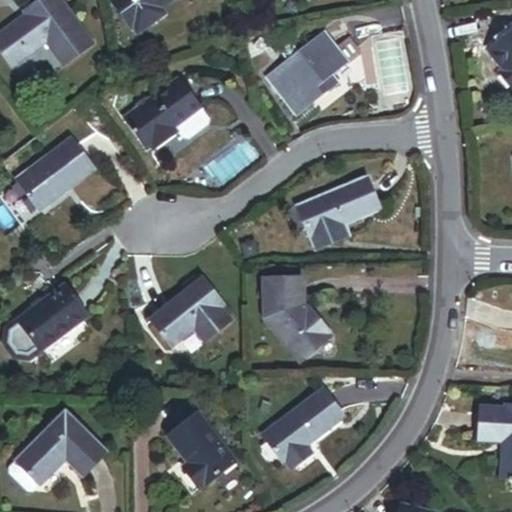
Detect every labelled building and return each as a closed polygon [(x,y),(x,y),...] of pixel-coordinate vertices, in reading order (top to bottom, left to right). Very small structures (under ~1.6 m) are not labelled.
[(59,71),(87,49),(48,0),(43,0),(19,18),(22,22),(0,38),(0,63),(8,74),(42,48),(59,71)] [(158,18),(154,12),(170,0),(112,0),(106,5),(126,33),(129,31),(133,36),(158,18)] [(511,34),(486,55),(511,86),(511,34)] [(343,69),(321,41),(294,61),(289,55),(285,54),(278,59),(277,64),(282,71),(267,82),(295,120),(336,87),(330,79),(343,69)] [(180,136),(177,131),(204,111),(181,80),(124,121),(147,153),(154,148),(157,152),(180,136)] [(212,121),(204,111),(177,131),(180,136),(184,141),(191,142),(210,127),(212,121)] [(13,184),(35,214),(89,175),(67,145),(13,184)] [(342,229),(378,214),(365,183),(296,213),(315,256),(338,246),(333,233),(342,229)] [(338,246),(347,242),(342,229),(333,233),(338,246)] [(309,311),(306,313),(303,308),(302,283),(262,283),(263,323),(297,368),(329,343),(326,339),(328,337),(309,311)] [(203,348),(228,328),(218,315),(221,312),(200,287),(150,327),(171,353),(193,335),(203,348)] [(61,294),(3,336),(1,351),(12,365),(26,367),(84,324),(61,294)] [(308,458),(303,450),(340,422),(321,396),(260,441),(280,468),(282,466),(288,473),(308,458)] [(500,478),(511,478),(511,407),(503,407),(503,410),(480,409),(479,440),(501,441),(500,478)] [(76,482),(101,459),(62,417),(12,463),(34,487),(59,464),(76,482)] [(210,469),(223,460),(195,421),(167,441),(187,469),(180,474),(193,493),(200,488),(202,490),(218,479),(210,469)] [(34,487),(12,463),(4,470),(4,480),(17,493),(27,494),(34,487)]
